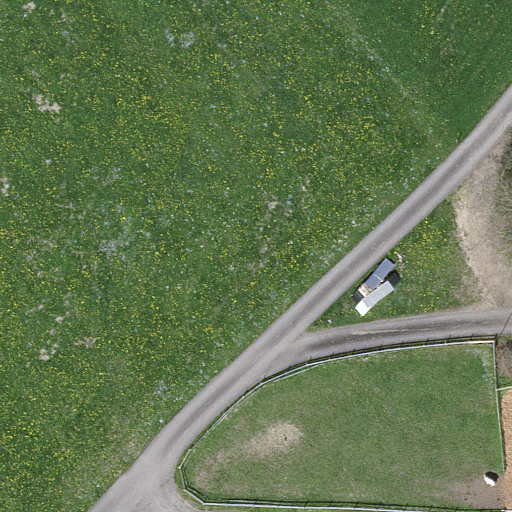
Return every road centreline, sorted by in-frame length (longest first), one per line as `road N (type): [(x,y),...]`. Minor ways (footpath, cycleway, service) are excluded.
road 1 (unclassified): [(511,106),(102,511)]
road 2 (track): [(511,322),(347,338),(260,357)]
road 3 (track): [(511,298),(476,233),(473,151)]
